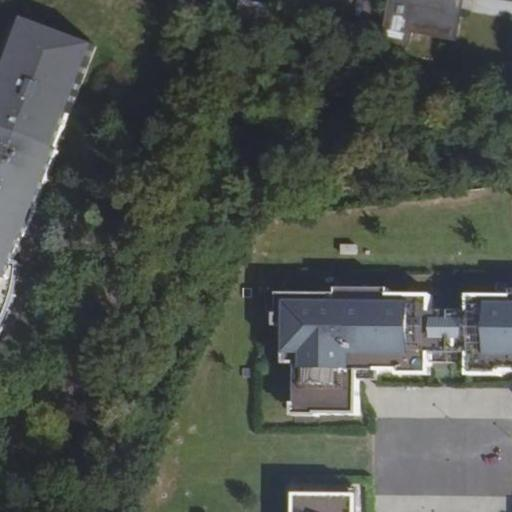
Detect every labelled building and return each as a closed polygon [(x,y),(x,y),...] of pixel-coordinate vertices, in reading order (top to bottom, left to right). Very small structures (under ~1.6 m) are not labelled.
[(511,0),(395,0),(391,33),(411,36),(413,24),(457,31),(461,2),(453,1),(452,0),(511,0)] [(11,79),(6,94),(38,106),(43,90),(11,79)] [(0,328),(4,331),(8,318),(14,295),(16,281),(17,268),(10,266),(20,240),(23,241),(55,156),(53,152),(66,116),(38,106),(6,94),(0,91),(0,328)] [(285,400),(285,423),(319,423),(319,420),(360,420),(360,380),(377,380),(377,375),(390,375),(390,380),(433,380),(433,363),(467,363),(467,380),(510,380),(510,374),(511,373),(511,292),(467,293),(467,310),(434,310),(434,293),(389,293),(389,289),(384,289),(384,284),(336,284),(336,294),(274,294),(274,309),(267,309),(267,334),(286,334),(286,348),(276,348),(276,372),(295,372),(295,400),(285,400)] [(360,511),(361,488),(342,488),(342,494),(294,493),(293,511),(360,511)]
